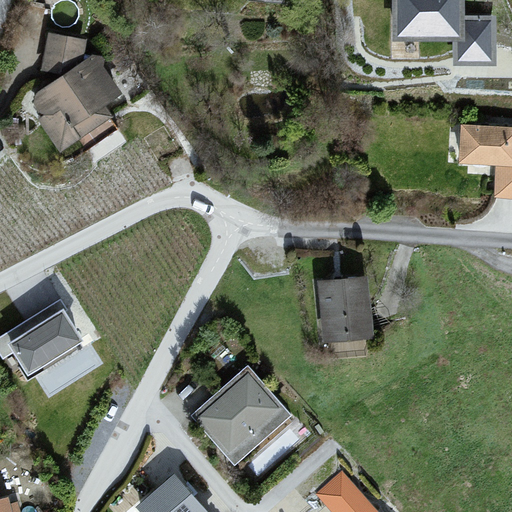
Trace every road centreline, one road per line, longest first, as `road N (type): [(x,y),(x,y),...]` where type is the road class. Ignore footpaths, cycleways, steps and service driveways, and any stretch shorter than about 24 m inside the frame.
road 1 (unclassified): [(0,282),(183,194),(214,202),(227,223),(220,252),(81,511)]
road 2 (unknown): [(138,407),(234,511)]
